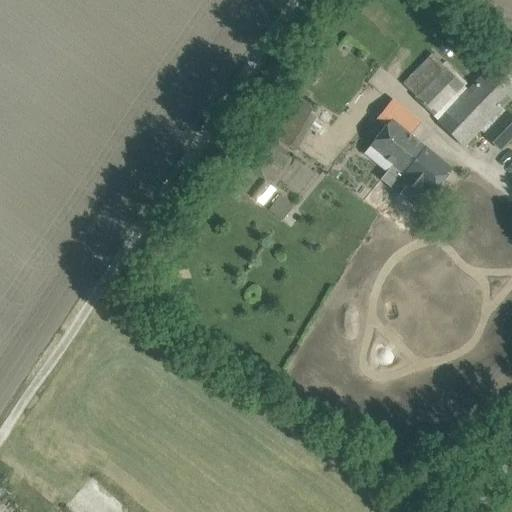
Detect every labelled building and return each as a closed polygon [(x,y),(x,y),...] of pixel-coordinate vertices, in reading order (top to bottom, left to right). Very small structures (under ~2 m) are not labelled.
[(511,48),(470,90),(439,123),(463,147),(480,130),(502,107),(511,96),(511,48)] [(447,67),(432,54),(403,84),(417,98),(447,67)] [(417,98),(415,100),(435,119),(466,87),(447,67),(417,98)] [(275,138),(296,151),(309,129),(325,138),(331,128),(309,115),(314,106),(300,98),(275,138)] [(410,134),(419,123),(393,102),(380,118),(388,125),(371,146),(393,163),(401,170),(421,144),(410,134)] [(500,149),(511,136),(511,116),(508,112),(485,136),(500,149)] [(393,163),(382,177),(397,190),(414,204),(425,190),(430,195),(452,169),(421,144),(401,170),(393,163)] [(367,200),(398,225),(411,209),(380,184),(367,200)] [(270,210),(282,220),(293,206),(281,196),(270,210)]
